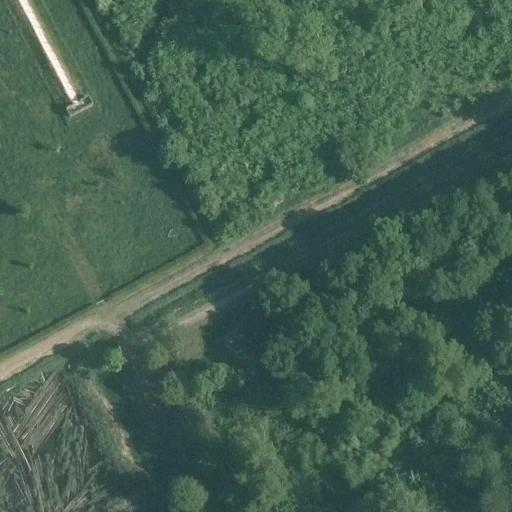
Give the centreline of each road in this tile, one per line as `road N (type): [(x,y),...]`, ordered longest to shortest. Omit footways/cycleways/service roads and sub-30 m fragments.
road 1 (track): [(279,273),(511,147)]
road 2 (track): [(103,312),(128,353),(279,273)]
road 3 (track): [(128,353),(212,511)]
